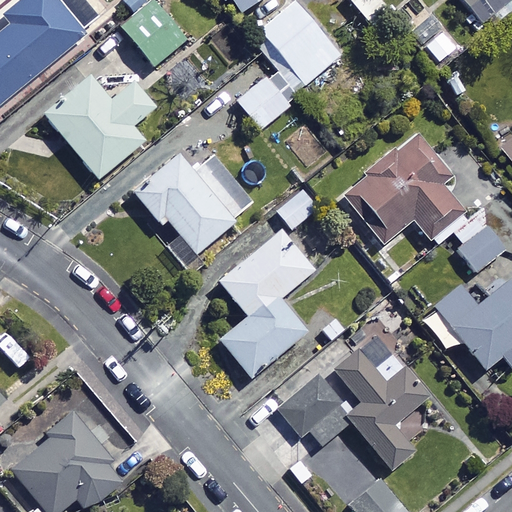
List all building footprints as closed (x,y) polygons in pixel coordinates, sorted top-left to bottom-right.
[(0,32),(0,106),(88,34),(60,0),(20,0),(3,15),(11,24),(0,32)] [(187,43),(152,2),(147,7),(141,0),(124,0),(121,3),(134,18),(119,31),(154,71),(187,43)] [(220,0),(234,22),(268,0),(220,0)] [(391,19),(375,0),(346,0),(373,34),(391,19)] [(511,9),(511,0),(457,0),(485,33),(511,9)] [(338,60),(293,7),(260,35),(305,88),(338,60)] [(457,51),(444,35),(420,53),(433,70),(457,51)] [(289,111),(265,81),(261,84),(249,69),(232,82),(244,98),(236,104),(259,134),(289,111)] [(112,107),(90,81),(44,119),(99,183),(144,145),(133,132),(156,112),(136,88),(112,107)] [(451,179),(416,138),(348,197),(386,241),(412,219),(429,238),(460,211),(440,188),(451,179)] [(256,209),(213,156),(190,175),(177,160),(133,196),(161,230),(167,225),(195,259),(256,209)] [(505,253),(487,229),(457,252),(476,276),(505,253)] [(314,276),(280,235),(219,286),(247,321),(219,344),(251,382),(308,334),(282,302),(314,276)] [(511,371),(511,284),(510,287),(501,274),(481,289),(490,301),(477,311),(461,289),(419,320),(446,355),(461,344),(484,374),(502,361),(510,373),(511,371)] [(373,374),(359,357),(335,375),(363,410),(349,421),(392,476),(414,459),(393,431),(427,404),(392,359),(373,374)] [(350,426),(316,383),(276,414),(298,443),(309,434),(320,449),(350,426)] [(110,464),(73,418),(45,440),(49,444),(11,475),(41,511),(69,511),(79,504),(85,511),(87,511),(121,485),(107,467),(110,464)] [(401,511),(381,486),(349,510),(350,511),(401,511)]
